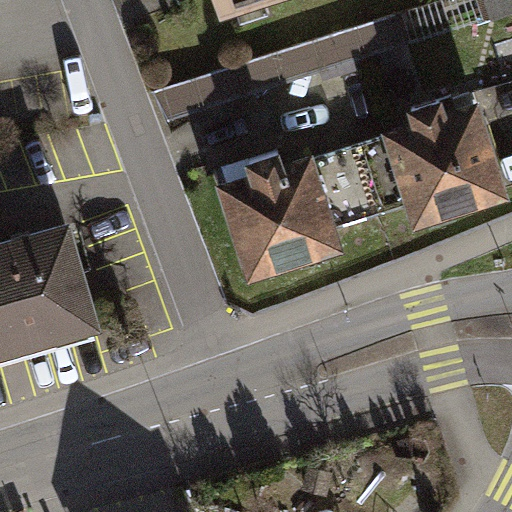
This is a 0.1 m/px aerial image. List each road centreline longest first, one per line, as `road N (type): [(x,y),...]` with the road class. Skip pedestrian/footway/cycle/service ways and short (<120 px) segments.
road 1 (residential): [(234,399),(85,0)]
road 2 (tertiary): [(511,330),(436,335),(234,399)]
road 3 (tertiary): [(234,399),(0,467)]
